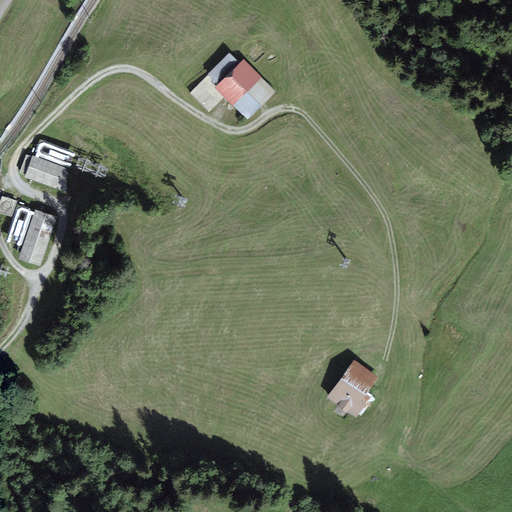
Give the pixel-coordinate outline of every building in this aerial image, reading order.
[(240,62),(230,52),(208,74),(217,84),(215,87),(247,120),(276,92),(244,59),(240,62)] [(36,150),(37,152),(35,156),(32,155),(32,156),(26,154),(19,172),(25,175),(24,177),(66,192),(67,167),(39,157),(39,156),(70,167),(76,151),(44,139),(39,141),(36,150)] [(0,211),(12,216),(17,200),(2,196),(0,201),(0,211)] [(21,246),(32,214),(33,214),(19,258),(40,266),(57,216),(35,209),(34,211),(31,210),(30,208),(22,205),(16,207),(5,240),(21,246)] [(379,377),(353,359),(327,398),(357,418),(371,398),(366,395),(379,377)]
